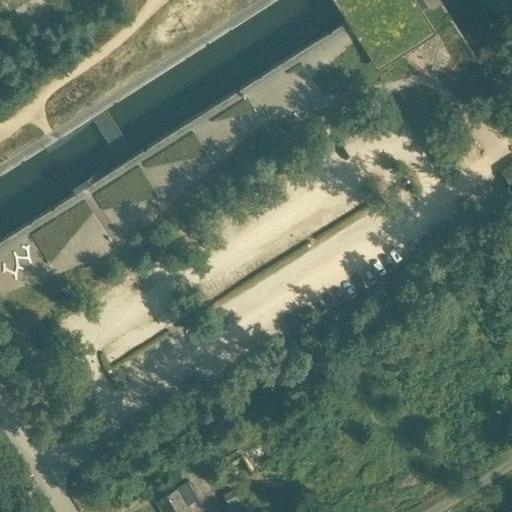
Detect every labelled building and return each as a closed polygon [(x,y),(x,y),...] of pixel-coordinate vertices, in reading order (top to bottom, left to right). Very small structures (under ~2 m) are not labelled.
[(381,21),(363,33),(380,61),(404,45),(425,32),(408,5),(389,17),(378,0),(341,0),(351,14),(369,3),(381,21)] [(408,5),(404,0),(378,0),(389,17),(408,5)] [(369,3),(351,14),(363,33),(381,21),(369,3)] [(507,235),(511,232),(511,229),(503,217),(497,222),(498,223),(507,235)] [(229,480),(251,468),(247,461),(267,451),(264,445),(252,451),(247,442),(217,457),(229,480)] [(216,511),(211,503),(204,508),(188,483),(157,500),(164,511),(216,511)] [(222,492),(230,505),(242,498),(234,485),(222,492)]
